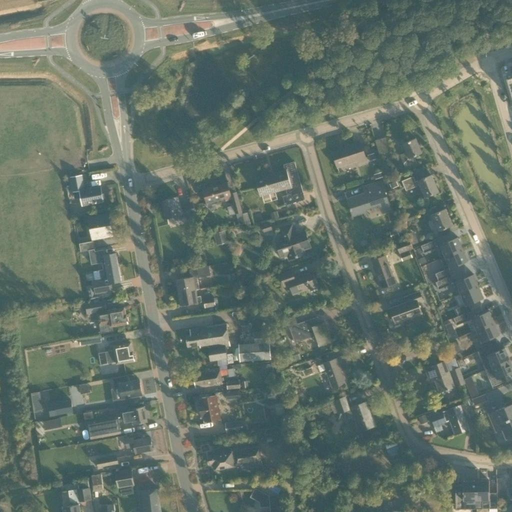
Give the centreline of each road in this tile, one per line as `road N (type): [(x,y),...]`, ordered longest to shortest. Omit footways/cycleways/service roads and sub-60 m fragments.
road 1 (residential): [(511,463),(427,450),(401,424),(307,132)]
road 2 (tertiary): [(194,511),(128,183)]
road 3 (residential): [(511,316),(418,99)]
road 4 (residential): [(128,183),(307,132)]
